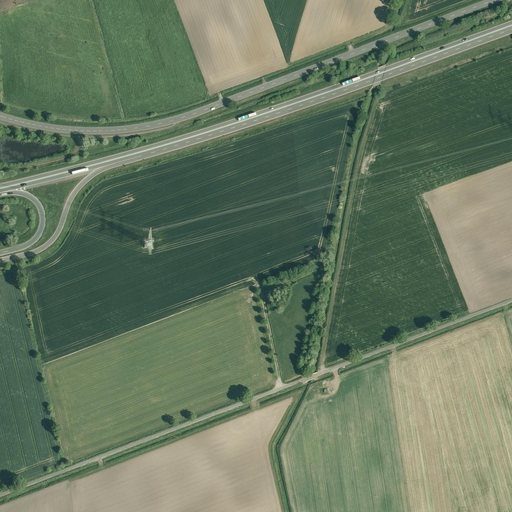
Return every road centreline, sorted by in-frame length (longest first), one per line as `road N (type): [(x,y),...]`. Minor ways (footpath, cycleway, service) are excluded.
road 1 (unclassified): [(0,494),(511,300)]
road 2 (secondary): [(0,116),(86,131),(170,121),(493,0)]
road 3 (trunk): [(140,153),(511,27)]
road 4 (trunk): [(0,261),(46,245),(81,183),(140,153)]
road 5 (trunk): [(0,188),(140,153)]
